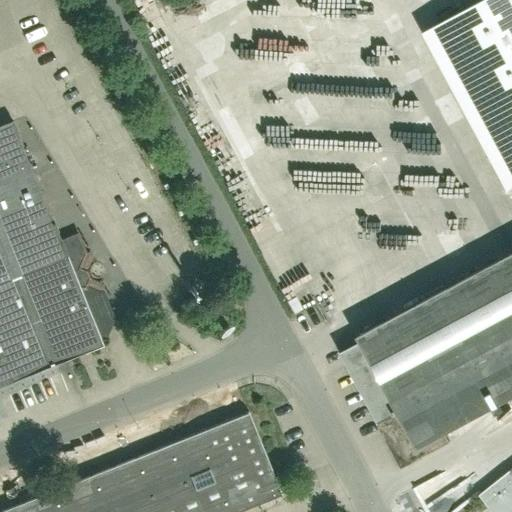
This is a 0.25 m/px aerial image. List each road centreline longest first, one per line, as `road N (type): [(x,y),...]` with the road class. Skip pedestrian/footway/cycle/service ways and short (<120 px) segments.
road 1 (residential): [(284,351),(103,0)]
road 2 (residential): [(284,351),(0,459)]
road 3 (residential): [(371,511),(284,351)]
